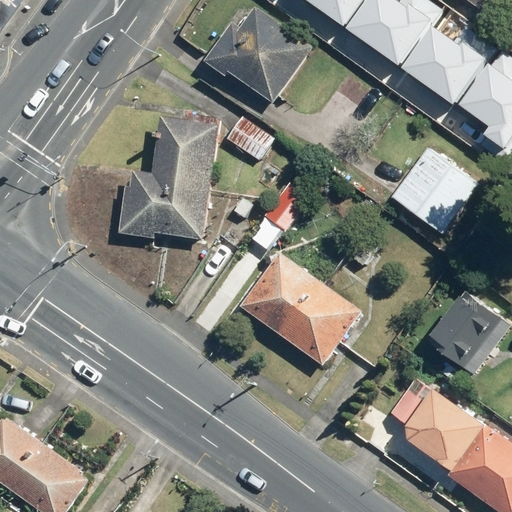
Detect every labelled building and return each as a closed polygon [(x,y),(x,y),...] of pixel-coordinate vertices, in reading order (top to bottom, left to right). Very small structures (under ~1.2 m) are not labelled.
[(306,0),(345,28),(364,0),(306,0)] [(392,0),(366,0),(346,28),(401,67),(441,11),(426,0),(402,0),(399,5),(392,0)] [(511,0),(467,0),(484,12),(479,18),(497,31),(511,10),(511,0)] [(237,26),(210,64),(230,78),(233,74),(277,105),(317,50),(260,9),(244,31),(237,26)] [(431,27),(402,68),(456,107),(488,62),(458,40),(455,44),(431,27)] [(491,66),(489,64),(460,104),(490,125),(483,134),(502,148),(511,134),(511,59),(501,52),(491,66)] [(194,116),(194,121),(166,117),(157,176),(139,173),(136,190),(130,189),(123,234),(158,239),(159,233),(207,240),(225,121),(194,116)] [(279,139),(246,117),(232,139),(264,160),(279,139)] [(483,184),(432,148),(395,199),(445,236),(483,184)] [(314,197),(293,182),(268,216),(290,231),(314,197)] [(257,205),(246,198),(237,210),(248,218),(257,205)] [(367,312),(284,253),(245,307),(328,366),(367,312)] [(511,331),(511,322),(469,291),(431,341),(478,376),(511,331)] [(511,511),(511,440),(439,388),(438,390),(422,379),(396,414),(410,425),(413,440),(458,473),(454,477),(503,511),(511,511)] [(69,511),(94,478),(9,416),(4,423),(0,420),(0,478),(46,511),(69,511)]
